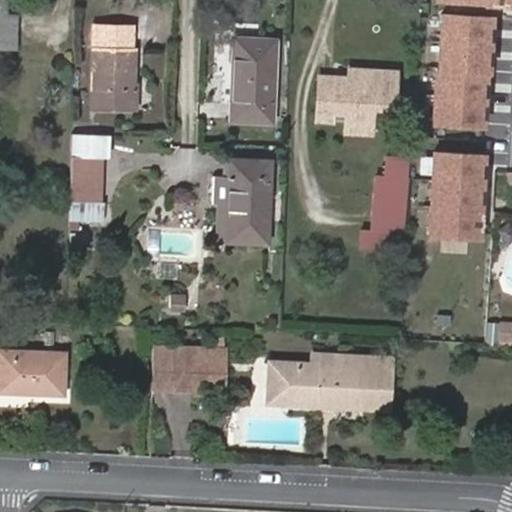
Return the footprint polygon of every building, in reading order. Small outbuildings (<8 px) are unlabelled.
[(0,0),(0,49),(20,50),(20,14),(8,14),(8,0),(0,0)] [(486,16),(439,14),(433,123),(482,125),(485,72),(483,72),(486,16)] [(138,85),(134,85),(135,49),(131,49),(132,27),(94,26),(92,107),(137,108),(138,85)] [(231,120),(271,121),(274,39),(235,37),(231,120)] [(337,80),(320,79),(317,122),(334,123),(335,115),(346,115),(346,123),(346,125),(371,127),(372,111),(395,112),(397,74),(349,72),(349,81),(348,89),(337,88),(337,80)] [(349,81),(337,80),(337,88),(348,89),(349,81)] [(346,115),(335,115),(334,123),(346,123),(346,115)] [(72,132),(71,157),(101,159),(103,134),(72,132)] [(481,155),(431,152),(426,234),(476,237),(481,155)] [(101,159),(71,157),(70,197),(100,199),(101,159)] [(227,240),(265,242),(269,161),(230,159),(229,178),(227,240)] [(360,250),(402,252),(407,162),(386,161),(385,181),(374,180),(371,233),(361,232),(360,250)] [(218,177),(216,240),(227,240),(229,178),(218,177)] [(169,291),(170,309),(186,308),(186,291),(169,291)] [(485,325),(484,345),(503,347),(505,327),(485,325)] [(172,382),(199,383),(201,348),(174,347),(153,346),(151,382),(172,382)] [(199,383),(199,392),(207,393),(209,348),(201,348),(199,383)] [(209,348),(207,393),(223,394),(225,349),(209,348)] [(0,351),(0,377),(64,379),(65,353),(0,351)] [(312,365),(271,363),(268,400),(390,406),(392,369),(370,368),(371,357),(312,353),(312,365)] [(64,379),(0,377),(0,390),(63,392),(64,379)] [(151,389),(199,392),(199,383),(172,382),(151,382),(151,389)]
